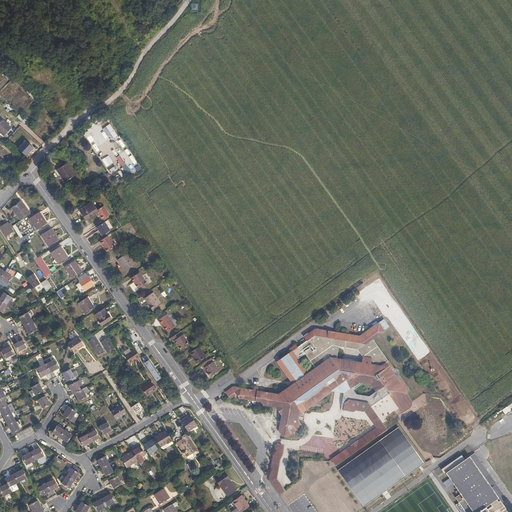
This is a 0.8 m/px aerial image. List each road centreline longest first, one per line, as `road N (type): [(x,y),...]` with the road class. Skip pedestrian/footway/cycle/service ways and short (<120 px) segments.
road 1 (residential): [(190,395),(29,169)]
road 2 (track): [(183,0),(140,48),(115,95),(29,169)]
road 3 (residential): [(272,511),(190,395)]
road 4 (residential): [(190,395),(81,460)]
